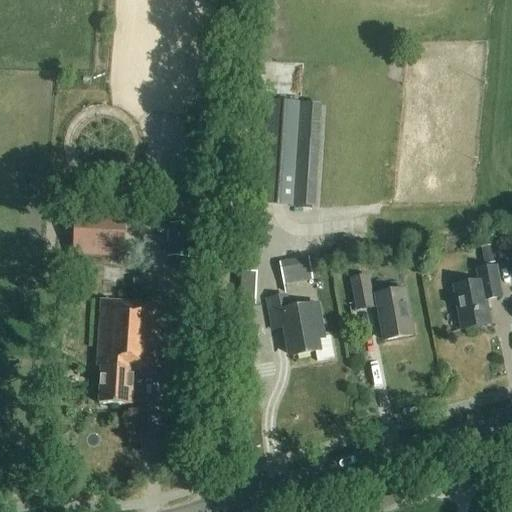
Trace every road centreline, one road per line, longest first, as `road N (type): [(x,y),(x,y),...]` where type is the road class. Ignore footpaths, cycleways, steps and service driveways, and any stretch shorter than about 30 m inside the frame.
road 1 (track): [(207,485),(242,0)]
road 2 (tertiary): [(196,511),(511,419)]
